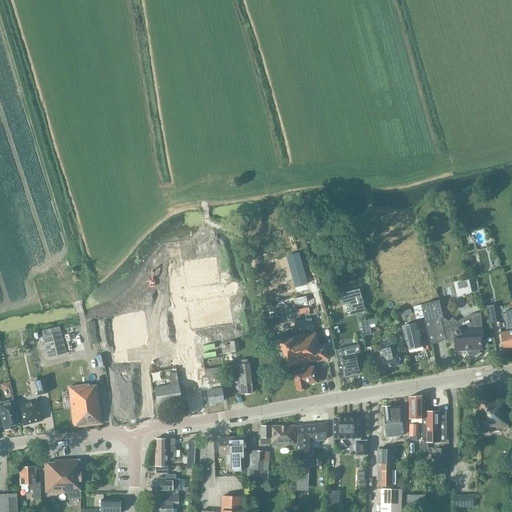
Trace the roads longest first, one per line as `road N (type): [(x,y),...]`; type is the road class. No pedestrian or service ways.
road 1 (tertiary): [(200,419),(511,371)]
road 2 (track): [(266,333),(251,256),(238,234),(208,222),(202,201)]
road 3 (tertiary): [(0,442),(133,437)]
